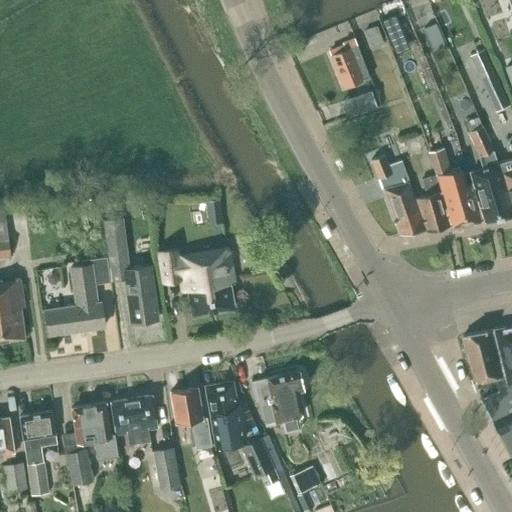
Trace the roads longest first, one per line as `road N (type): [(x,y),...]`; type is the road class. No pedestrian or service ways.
road 1 (unclassified): [(0,379),(187,355),(393,303)]
road 2 (primary): [(393,303),(309,161),(234,0)]
road 3 (primary): [(507,511),(393,303)]
road 4 (primary): [(393,303),(511,280)]
